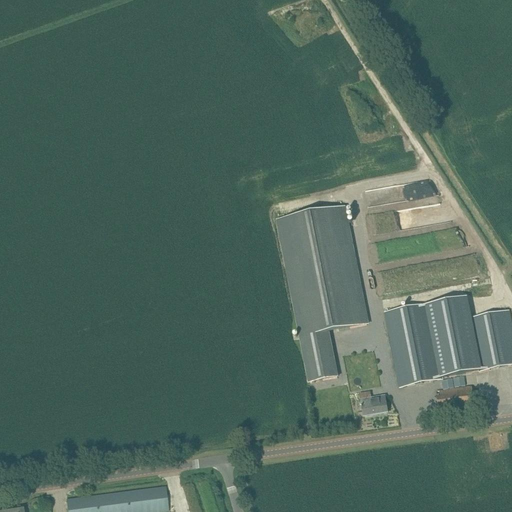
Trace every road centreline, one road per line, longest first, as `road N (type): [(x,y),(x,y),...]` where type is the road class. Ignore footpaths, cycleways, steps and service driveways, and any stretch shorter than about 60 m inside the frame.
road 1 (unclassified): [(222,459),(511,418)]
road 2 (unknown): [(407,433),(383,365),(352,192)]
road 3 (unclassified): [(0,492),(222,459)]
